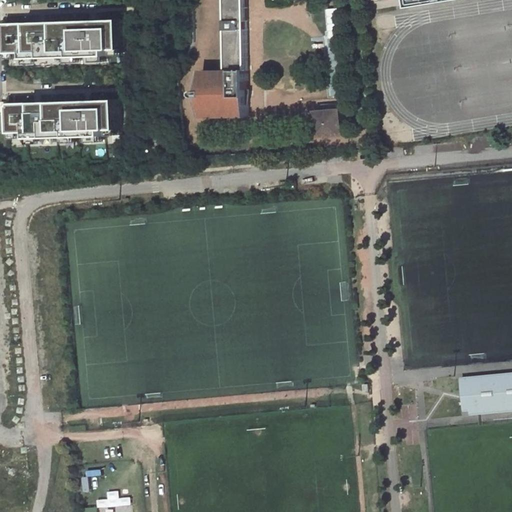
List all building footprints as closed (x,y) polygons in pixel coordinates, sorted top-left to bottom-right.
[(227,0),(229,70),(203,71),(201,91),(206,91),(206,97),(201,97),(205,117),(250,117),(249,70),(247,0),(227,0)] [(408,0),(409,8),(457,0),(408,0)] [(126,50),(125,20),(110,20),(43,23),(7,24),(8,54),(23,54),(23,60),(111,56),(110,50),(126,50)] [(328,37),(329,96),(348,96),(348,37),(328,37)] [(122,130),(121,100),(105,100),(45,103),(10,104),(11,134),(26,133),(26,139),(107,136),(106,130),(122,130)] [(343,109),(318,111),(320,136),(345,134),(343,109)] [(511,372),(462,377),(465,414),(511,409),(511,372)]
